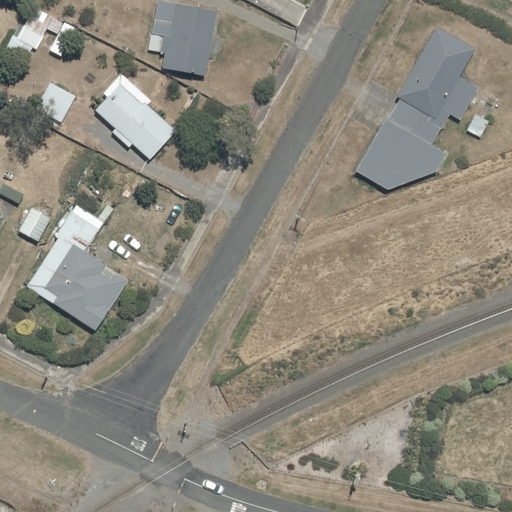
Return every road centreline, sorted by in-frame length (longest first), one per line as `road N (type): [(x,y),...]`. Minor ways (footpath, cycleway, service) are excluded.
road 1 (residential): [(376,0),(212,308),(103,435)]
road 2 (residential): [(103,435),(266,511)]
